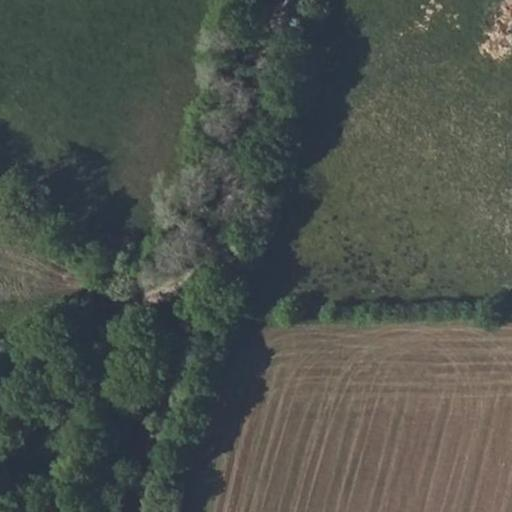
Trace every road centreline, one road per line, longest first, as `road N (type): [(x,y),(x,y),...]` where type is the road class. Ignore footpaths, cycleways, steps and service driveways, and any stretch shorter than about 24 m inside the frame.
road 1 (track): [(134,511),(277,0)]
road 2 (track): [(0,388),(150,290),(196,286)]
